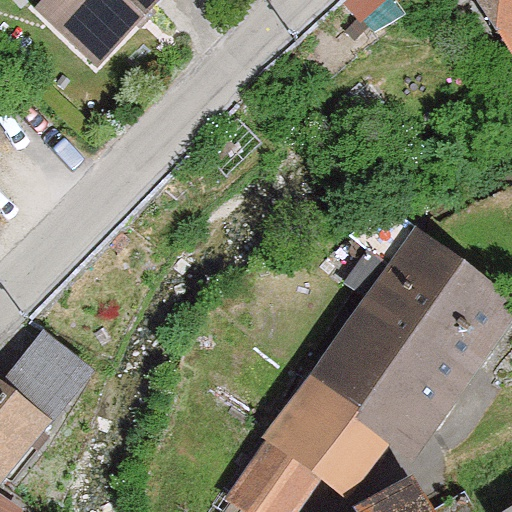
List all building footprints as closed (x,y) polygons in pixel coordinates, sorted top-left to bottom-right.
[(43,0),(34,10),(94,68),(159,0),(43,0)] [(511,0),(477,0),(511,54),(511,0)] [(229,502),(242,511),(300,511),(322,481),(334,490),(371,471),(388,447),(410,463),(511,316),(511,301),(412,233),(226,501),(229,502)] [(0,484),(93,374),(44,333),(0,386),(0,385),(0,484)] [(360,511),(430,511),(414,482),(360,511)]
